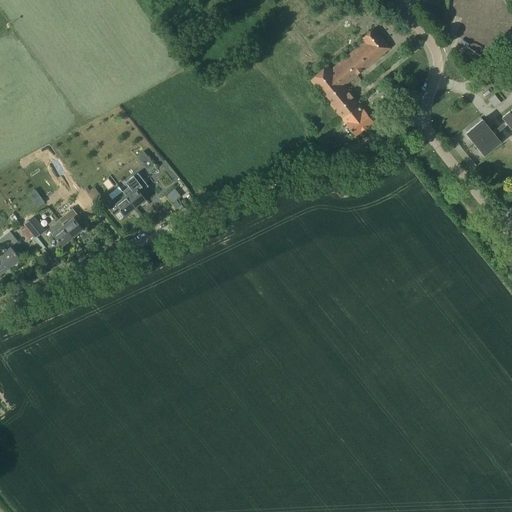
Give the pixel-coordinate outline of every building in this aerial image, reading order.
[(470,1),(471,32),(494,32),(493,0),(470,1)] [(312,79),(267,23),(250,37),(295,92),(311,80),(346,124),(355,136),(373,121),(364,109),(363,110),(344,85),(390,48),(374,29),(362,38),(365,42),(331,69),(328,66),(312,79)] [(501,102),(494,94),(488,99),(495,107),(501,102)] [(511,109),(502,117),(511,128),(511,109)] [(484,154),(500,141),(482,119),(466,132),(484,154)] [(453,137),(448,141),(455,149),(459,145),(453,137)] [(136,155),(146,168),(152,164),(142,150),(136,155)] [(472,170),(477,166),(470,158),(466,162),(472,170)] [(143,180),(145,179),(149,176),(143,168),(131,178),(125,183),(127,185),(126,185),(128,187),(122,191),(134,208),(145,199),(140,193),(148,187),(143,180)] [(73,187),(77,184),(72,177),(68,180),(73,187)] [(94,187),(87,193),(93,201),(100,195),(94,187)] [(120,211),(124,216),(134,208),(122,191),(111,200),(114,204),(111,207),(116,214),(120,211)] [(59,221),(60,222),(72,237),(83,229),(73,217),(80,212),(72,202),(62,210),(66,216),(59,221)] [(35,237),(45,230),(34,216),(24,223),(35,237)] [(49,230),(61,246),(72,237),(60,222),(49,230)] [(0,255),(9,267),(20,258),(11,247),(18,241),(10,232),(0,239),(0,241),(7,250),(0,255)] [(0,274),(9,267),(0,255),(0,274)]
